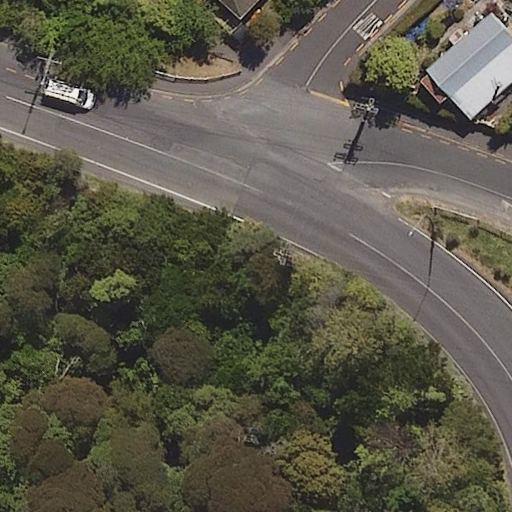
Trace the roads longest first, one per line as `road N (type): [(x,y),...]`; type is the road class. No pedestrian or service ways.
road 1 (tertiary): [(511,383),(451,309),(379,250),(252,187)]
road 2 (tertiary): [(0,93),(252,187)]
road 3 (residential): [(252,187),(368,161),(408,163),(511,199)]
road 4 (residential): [(252,187),(336,40),(375,0)]
